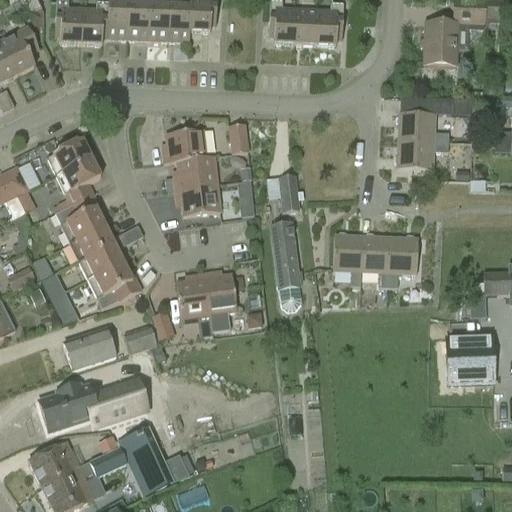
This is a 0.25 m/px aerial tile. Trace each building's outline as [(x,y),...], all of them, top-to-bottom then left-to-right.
[(40,12),(33,0),(17,0),(27,19),(40,12)] [(188,0),(188,10),(190,10),(188,37),(209,38),(209,32),(214,33),(216,9),(216,0),(188,0)] [(426,31),(425,67),(453,68),(453,56),(454,32),(467,33),(467,29),(484,30),(484,23),(498,24),(499,5),(499,4),(485,4),(452,3),(450,32),(426,31)] [(58,49),(80,51),(82,12),(67,11),(67,6),(55,5),(55,20),(54,20),(54,43),(59,43),(58,49)] [(107,6),(106,8),(106,20),(105,44),(121,45),(123,7),(107,6)] [(272,49),(292,49),(293,13),(281,13),(281,7),(269,6),(268,20),(267,43),(272,43),(272,49)] [(137,46),(138,8),(123,7),(121,45),(137,46)] [(106,8),(96,8),(96,13),(82,12),(80,51),(101,51),(102,20),(106,20),(106,8)] [(137,46),(153,47),(154,9),(138,8),(137,46)] [(153,47),(169,47),(170,9),(154,9),(153,47)] [(170,9),(169,47),(188,48),(188,37),(190,10),(188,10),(170,9)] [(330,15),(316,14),(314,50),(335,51),(335,46),(341,46),(342,23),(341,23),(342,9),(330,9),(330,15)] [(314,50),(316,14),(293,13),(292,49),(314,50)] [(16,37),(0,44),(0,51),(15,81),(33,72),(28,61),(38,55),(26,30),(15,35),(16,37)] [(0,88),(15,81),(0,51),(0,88)] [(0,95),(0,107),(10,103),(5,93),(0,95)] [(0,112),(2,117),(13,111),(10,103),(0,107),(0,112)] [(499,120),(499,106),(499,104),(471,104),(471,105),(470,119),(470,121),(499,121),(499,120)] [(470,119),(471,105),(445,105),(444,119),(470,119)] [(398,117),(397,145),(447,148),(448,138),(433,137),(434,119),(398,117)] [(495,137),(494,157),(510,157),(511,156),(511,120),(511,137),(495,137)] [(230,160),(248,157),(245,129),(227,131),(230,160)] [(205,162),(202,135),(164,139),(166,155),(161,155),(163,168),(176,167),(206,163),(205,162)] [(46,162),(55,181),(94,161),(88,151),(85,153),(81,145),(46,162)] [(397,145),(395,174),(432,175),(432,157),(447,157),(447,148),(397,145)] [(56,209),(59,216),(94,199),(88,188),(100,182),(95,174),(99,172),(94,161),(55,181),(64,199),(63,199),(66,204),(56,209)] [(172,182),(174,194),(216,189),(213,161),(205,162),(206,163),(176,167),(177,181),(172,182)] [(16,170),(3,177),(16,202),(26,196),(28,195),(16,170)] [(3,177),(0,178),(0,203),(3,208),(6,207),(16,202),(3,177)] [(294,181),(278,183),(282,218),(298,216),(294,181)] [(180,206),(182,222),(219,217),(216,189),(174,194),(175,206),(180,206)] [(16,201),(25,218),(35,214),(26,196),(16,201)] [(100,225),(105,221),(94,199),(59,216),(54,219),(59,230),(68,249),(104,231),(100,225)] [(14,224),(25,218),(16,201),(16,202),(6,207),(14,224)] [(137,230),(128,234),(134,245),(142,241),(137,230)] [(68,249),(78,267),(112,249),(104,231),(68,249)] [(270,233),(278,294),(280,311),(287,315),(295,314),(300,307),(298,292),(290,231),(270,233)] [(120,238),(123,244),(126,249),(134,245),(128,234),(120,238)] [(350,277),(350,291),(359,291),(360,277),(362,241),(333,240),(332,276),(350,277)] [(377,293),(387,293),(389,242),(362,241),(360,277),(378,278),(377,293)] [(417,243),(389,242),(387,293),(396,293),(397,279),(415,279),(417,243)] [(122,267),(115,254),(126,249),(123,244),(112,249),(78,267),(87,285),(122,267)] [(29,266),(36,283),(50,277),(43,260),(29,266)] [(125,274),(122,267),(87,285),(101,314),(116,306),(117,308),(142,295),(130,272),(125,274)] [(510,276),(482,277),(482,301),(509,300),(509,311),(511,311),(511,268),(509,268),(509,271),(510,276)] [(221,276),(202,278),(208,321),(210,337),(229,334),(227,318),(236,317),(230,279),(222,280),(221,276)] [(202,278),(190,280),(184,281),(185,286),(175,287),(180,325),(208,321),(202,278)] [(38,284),(44,299),(55,295),(49,280),(38,284)] [(467,322),(481,321),(480,298),(466,299),(467,322)] [(0,308),(0,343),(3,341),(14,336),(0,308)] [(159,347),(168,344),(160,319),(150,323),(159,347)] [(149,330),(122,339),(129,360),(156,351),(149,330)] [(115,361),(106,334),(63,348),(72,376),(115,361)] [(460,388),(494,388),(494,342),(445,342),(444,387),(460,388)] [(56,399),(37,406),(47,436),(87,423),(90,432),(103,427),(128,419),(117,389),(89,399),(86,389),(79,392),(77,389),(55,396),(56,399)] [(173,432),(177,444),(197,437),(192,425),(173,432)] [(118,454),(126,469),(142,503),(187,482),(177,462),(163,469),(147,434),(116,449),(118,453),(118,454)] [(103,460),(116,453),(111,442),(97,448),(103,460)] [(24,462),(38,489),(78,471),(65,443),(24,462)] [(87,467),(88,467),(96,484),(126,469),(118,454),(118,453),(116,453),(103,460),(87,467)] [(78,471),(38,489),(50,511),(73,511),(92,503),(102,498),(96,484),(88,467),(87,467),(78,471)] [(472,474),(472,483),(481,484),(481,475),(472,474)] [(481,504),(481,494),(470,494),(470,504),(481,504)]
